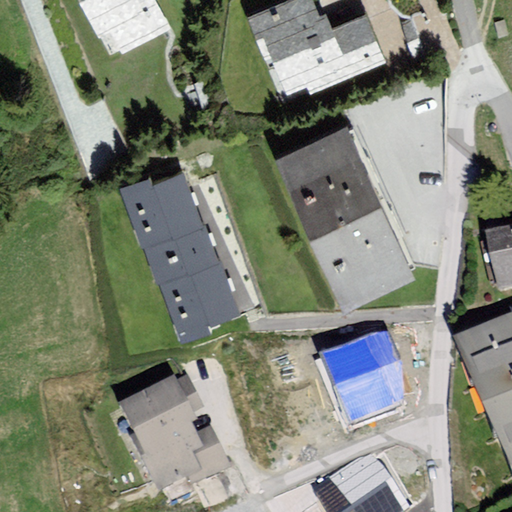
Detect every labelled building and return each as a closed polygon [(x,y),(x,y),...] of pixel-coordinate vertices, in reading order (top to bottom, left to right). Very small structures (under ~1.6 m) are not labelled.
[(79,0),(109,56),(174,22),(163,0),(79,0)] [(321,0),(285,0),(248,16),(284,102),(388,58),(371,16),(335,31),(321,0)] [(509,36),(506,19),(494,22),(498,39),(509,36)] [(277,158),(346,309),(415,277),(346,127),(277,158)] [(129,184),(185,340),(239,321),(183,165),(129,184)] [(511,236),(492,240),(503,297),(511,294),(511,236)] [(511,331),(475,349),(511,440),(511,331)] [(121,410),(165,506),(230,477),(185,380),(121,410)] [(317,508),(319,511),(376,511),(357,484),(317,508)]
